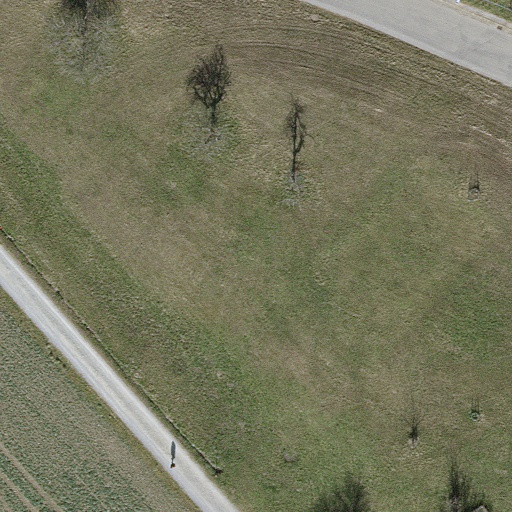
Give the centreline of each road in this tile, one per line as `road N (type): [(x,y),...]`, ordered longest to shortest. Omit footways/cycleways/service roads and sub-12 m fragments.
road 1 (track): [(216,511),(0,280)]
road 2 (residential): [(511,62),(344,0)]
